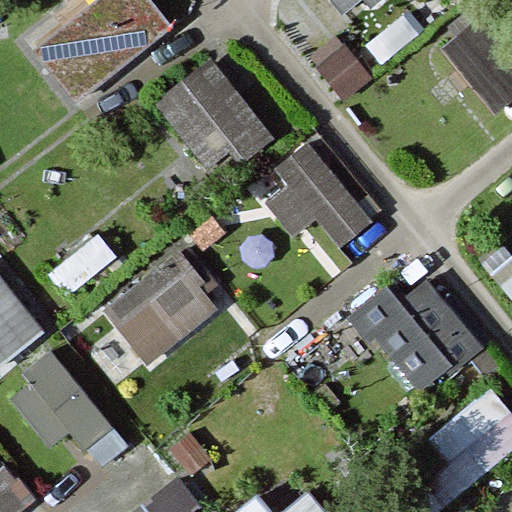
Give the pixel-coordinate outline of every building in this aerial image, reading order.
[(156,0),(87,0),(34,42),(44,52),(74,93),(148,36),(170,17),(156,0)] [(511,53),(479,13),(441,44),(492,107),(511,91),(511,53)] [(345,40),(317,62),(344,96),(372,74),(345,40)] [(211,57),(159,97),(219,173),(271,132),(211,57)] [(309,137),(275,163),(290,182),(268,198),(293,229),(317,211),(340,240),(371,216),(309,137)] [(211,212),(190,229),(204,246),(225,229),(211,212)] [(99,231),(49,270),(67,292),(116,253),(99,231)] [(188,242),(105,304),(145,358),(217,304),(204,287),(215,279),(188,242)] [(511,258),(503,248),(485,262),(511,296),(511,258)] [(0,269),(0,361),(44,328),(0,269)] [(499,361),(428,274),(402,296),(386,276),(347,308),(420,398),(473,356),(486,372),(499,361)] [(51,350),(27,370),(34,378),(12,396),(49,441),(70,424),(102,464),(127,443),(51,350)] [(433,511),(511,445),(511,405),(491,381),(428,435),(448,458),(411,489),(430,511),(433,511)] [(191,431),(171,446),(191,472),(211,457),(191,431)] [(0,511),(17,511),(32,501),(3,465),(0,467),(0,511)] [(179,476),(133,511),(196,511),(195,509),(201,504),(179,476)] [(272,511),(259,494),(236,511),(326,511),(310,491),(283,511),(272,511)]
